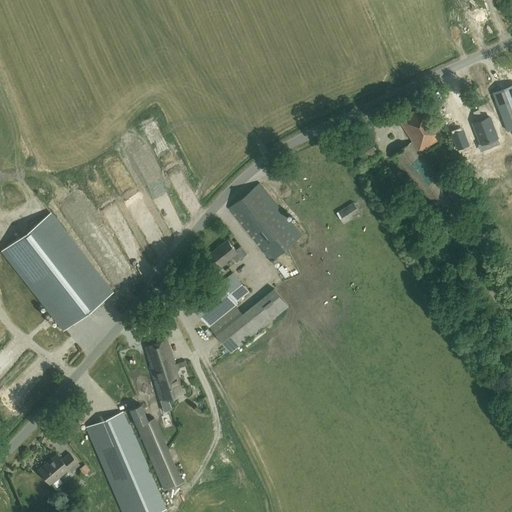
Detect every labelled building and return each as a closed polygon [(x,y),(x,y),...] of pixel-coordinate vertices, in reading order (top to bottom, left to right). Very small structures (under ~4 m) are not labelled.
[(511,129),(511,85),(493,93),(508,131),(511,129)] [(439,218),(459,201),(447,185),(445,186),(418,152),(437,140),(432,132),(438,128),(428,113),(422,117),(418,110),(400,121),(412,141),(392,157),(439,218)] [(497,137),(490,117),(474,123),(481,143),(489,141),(491,147),(500,144),(497,137)] [(469,145),(463,129),(452,133),(455,142),(457,141),(459,148),(469,145)] [(364,163),(378,153),(370,141),(356,150),(364,163)] [(142,168),(149,182),(158,178),(151,164),(142,168)] [(271,260),(302,235),(260,183),(229,208),(271,260)] [(344,223),(360,213),(353,202),(337,213),(344,223)] [(415,204),(405,210),(410,219),(420,212),(415,204)] [(2,250),(64,329),(111,292),(50,213),(2,250)] [(237,261),(247,253),(241,246),(236,250),(228,240),(212,253),(222,265),(233,256),(237,261)] [(288,277),(293,274),(286,262),(280,265),(288,277)] [(238,300),(250,290),(235,271),(194,305),(232,351),(289,306),(274,288),(243,314),(236,305),(239,302),(238,300)] [(183,393),(176,369),(174,363),(175,363),(169,344),(167,345),(166,340),(145,347),(147,353),(145,353),(160,400),(183,393)] [(141,404),(86,428),(122,511),(160,511),(166,510),(129,424),(135,422),(164,490),(182,483),(154,418),(147,421),(141,404)] [(217,449),(205,454),(210,466),(222,461),(217,449)] [(71,471),(79,464),(69,453),(61,460),(57,454),(49,461),(50,463),(39,472),(50,484),(68,468),(71,471)] [(86,464),(79,469),(84,475),(90,470),(86,464)]
